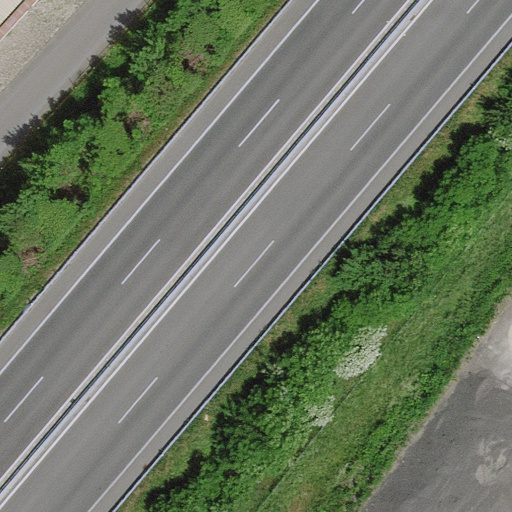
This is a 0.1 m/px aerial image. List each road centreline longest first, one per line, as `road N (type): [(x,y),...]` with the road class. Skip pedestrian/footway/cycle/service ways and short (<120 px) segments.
road 1 (motorway): [(43,511),(479,0)]
road 2 (motorway): [(362,0),(0,425)]
